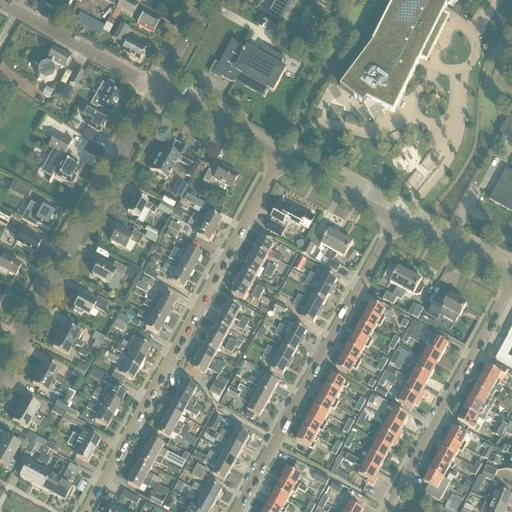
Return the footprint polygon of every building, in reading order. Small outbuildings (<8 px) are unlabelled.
[(72,0),(49,0),(46,6),(64,16),(72,0)] [(133,16),(139,6),(128,0),(121,0),(117,7),(133,16)] [(293,0),(269,0),(271,1),(271,0),(276,0),(268,16),(281,23),(293,0)] [(395,0),(374,43),(340,88),(364,105),(369,112),(378,105),(386,109),(393,113),(421,58),(427,61),(449,17),(443,14),(446,7),(447,6),(451,0),(395,0)] [(145,15),(139,12),(137,17),(142,20),(139,27),(154,35),(160,23),(145,15)] [(80,25),(85,16),(80,13),(76,22),(80,25)] [(80,25),(85,28),(90,19),(85,16),(80,25)] [(90,30),(95,21),(90,19),(85,28),(90,30)] [(116,22),(109,19),(106,26),(112,29),(116,22)] [(90,30),(95,33),(100,24),(95,21),(90,30)] [(100,24),(95,33),(100,36),(105,27),(100,24)] [(127,46),(123,52),(140,61),(146,49),(127,39),(131,31),(120,25),(113,39),(124,45),(127,46)] [(216,63),(210,73),(216,76),(217,74),(226,79),(234,83),(235,82),(240,73),(272,91),(273,92),(286,70),(280,67),(284,59),(264,48),(260,56),(247,49),(236,43),(235,43),(233,41),(233,42),(220,65),(216,63)] [(53,49),(47,60),(63,69),(70,58),(53,49)] [(47,64),(40,66),(37,72),(39,79),(45,82),(52,80),(55,74),(53,67),(47,64)] [(84,74),(77,70),(69,84),(77,88),(84,74)] [(106,85),(103,83),(91,105),(96,108),(98,106),(111,114),(122,94),(115,90),(116,87),(115,85),(110,82),(108,82),(106,85)] [(72,90),(59,83),(53,93),(67,101),(72,90)] [(53,91),(46,87),(41,95),(49,99),(53,91)] [(108,119),(96,113),(96,111),(85,105),(81,111),(84,113),(82,115),(90,120),(87,127),(99,134),(103,127),(108,119)] [(499,134),(506,137),(511,125),(511,116),(509,115),(499,134)] [(358,119),(346,116),(345,123),(356,126),(358,119)] [(73,128),(78,121),(73,118),(68,125),(73,128)] [(96,134),(86,128),(81,136),(91,142),(96,134)] [(56,176),(55,177),(71,186),(82,167),(66,158),(65,158),(64,157),(71,143),(55,134),(48,148),(52,150),(40,173),(51,179),(53,175),(56,176)] [(176,155),(164,148),(157,160),(155,159),(150,170),(158,174),(157,177),(164,181),(165,178),(167,179),(178,160),(180,162),(190,168),(185,176),(191,179),(200,163),(195,160),(194,160),(187,156),(189,151),(186,150),(187,149),(182,145),(176,155)] [(492,196),(490,200),(511,212),(511,162),(511,164),(511,165),(511,172),(507,170),(492,196)] [(212,178),(231,189),(238,176),(221,167),(216,174),(209,170),(203,181),(208,184),(212,178)] [(187,186),(177,181),(170,193),(180,199),(187,186)] [(31,191),(14,182),(9,190),(26,200),(31,191)] [(177,200),(166,194),(162,202),(173,208),(177,200)] [(197,201),(186,195),(183,200),(194,206),(197,201)] [(136,197),(127,212),(138,219),(139,219),(138,222),(142,224),(149,211),(154,214),(157,208),(136,197)] [(57,213),(46,207),(44,210),(30,203),(21,220),(36,228),(38,224),(48,229),(57,213)] [(172,209),(161,203),(158,209),(169,215),(172,209)] [(304,216),(288,207),(286,212),(278,208),(272,219),(277,222),(275,225),(271,222),(267,230),(281,238),(288,224),(299,229),(302,224),(309,228),(315,217),(306,213),(304,216)] [(11,217),(0,210),(0,222),(6,226),(11,217)] [(190,219),(214,232),(221,221),(208,214),(205,220),(193,213),(190,219)] [(208,243),(214,232),(190,219),(188,224),(199,230),(196,236),(208,243)] [(182,228),(171,222),(168,229),(178,234),(182,228)] [(18,239),(16,243),(35,253),(41,242),(14,227),(10,235),(18,239)] [(117,229),(110,243),(125,251),(130,241),(139,246),(144,237),(134,231),(131,237),(117,229)] [(178,235),(168,230),(165,236),(175,241),(178,235)] [(321,264),(325,266),(342,237),(330,230),(321,246),(328,250),(321,264)] [(342,237),(325,266),(337,273),(341,266),(333,262),(337,255),(344,259),(349,251),(353,243),(342,237)] [(256,250),(268,256),(279,263),(282,257),(270,251),(274,245),(262,239),(256,250)] [(315,247),(307,242),(302,253),(309,258),(315,247)] [(171,254),(195,267),(201,256),(189,249),(186,255),(174,249),(171,254)] [(268,256),(256,250),(250,261),(261,267),(268,256)] [(353,253),(349,251),(344,259),(348,261),(353,253)] [(177,257),(171,254),(168,259),(175,262),(177,257)] [(21,266),(3,256),(3,257),(0,255),(0,269),(15,277),(21,266)] [(306,261),(300,257),(294,269),(300,272),(306,261)] [(178,264),(174,270),(189,278),(195,267),(183,260),(180,265),(178,264)] [(261,267),(250,261),(244,272),(255,278),(261,267)] [(92,276),(108,285),(109,288),(112,290),(116,289),(126,269),(115,263),(112,270),(99,263),(92,276)] [(441,275),(446,265),(441,263),(436,273),(441,275)] [(189,278),(174,270),(165,265),(162,270),(174,276),(171,282),(183,289),(189,278)] [(269,265),(266,270),(274,274),(276,268),(269,265)] [(398,269),(390,265),(384,277),(392,281),(390,284),(397,288),(393,296),(387,293),(383,299),(393,305),(397,298),(397,299),(410,274),(399,268),(398,269)] [(152,268),(147,266),(142,274),(155,281),(158,276),(150,271),(152,268)] [(274,274),(266,270),(263,275),(271,279),(274,274)] [(255,278),(244,272),(238,283),(249,289),(255,278)] [(311,273),(308,278),(315,282),(318,277),(311,273)] [(320,285),(331,291),(337,280),(326,274),(320,285)] [(410,274),(397,299),(401,301),(406,292),(413,296),(414,295),(416,296),(421,295),(424,288),(423,283),(421,282),(422,281),(410,274)] [(140,283),(148,287),(151,289),(154,284),(143,278),(140,283)] [(312,288),(315,282),(308,278),(305,284),(312,288)] [(145,293),(148,287),(140,283),(139,282),(135,288),(145,293)] [(249,289),(238,283),(231,294),(243,301),(249,289)] [(331,291),(320,285),(313,296),(325,302),(331,291)] [(257,286),(254,292),(261,296),(264,290),(257,286)] [(261,296),(254,292),(251,297),(258,301),(261,296)] [(74,309),(73,311),(81,315),(82,313),(88,316),(93,307),(104,313),(109,304),(98,298),(95,303),(81,295),(74,309)] [(149,295),(146,300),(152,304),(157,306),(170,313),(176,302),(163,295),(160,301),(149,295)] [(295,300),(303,304),(306,299),(298,295),(295,300)] [(325,302),(313,296),(307,307),(319,314),(325,302)] [(438,296),(428,314),(438,319),(440,315),(455,323),(458,317),(459,317),(466,305),(450,296),(448,301),(438,296)] [(149,309),(152,304),(146,300),(143,305),(149,309)] [(300,310),(303,304),(295,300),(293,306),(300,310)] [(223,313),(235,320),(240,322),(247,326),(250,329),(253,323),(238,315),(241,308),(229,302),(223,313)] [(288,308),(276,303),(274,308),(285,314),(288,308)] [(372,303),(366,314),(382,323),(385,318),(381,317),(385,310),(372,303)] [(151,317),(164,324),(170,313),(157,306),(151,317)] [(259,312),(266,317),(270,312),(263,306),(259,312)] [(423,309),(418,306),(412,317),(418,320),(423,309)] [(319,314),(307,307),(301,318),(313,325),(319,314)] [(148,323),(145,329),(157,335),(164,324),(151,317),(139,310),(136,316),(148,323)] [(217,324),(229,331),(235,320),(223,313),(217,324)] [(366,314),(360,325),(373,332),(377,325),(380,327),(382,323),(366,314)] [(130,320),(120,315),(117,320),(127,326),(130,320)] [(409,323),(404,320),(400,326),(405,329),(409,323)] [(127,327),(116,321),(113,328),(123,333),(127,327)] [(247,326),(240,322),(237,328),(244,331),(247,326)] [(217,324),(211,336),(223,342),(229,331),(217,324)] [(277,330),(284,334),(287,328),(280,324),(277,330)] [(58,336),(81,349),(84,344),(78,341),(82,335),(64,325),(58,336)] [(295,325),(289,336),(301,343),(307,332),(295,325)] [(360,325),(354,336),(371,345),(373,340),(370,339),(373,332),(360,325)] [(509,336),(496,360),(511,368),(511,328),(508,336),(509,336)] [(281,339),(284,334),(277,330),(274,335),(281,339)] [(413,332),(408,330),(405,336),(410,338),(413,332)] [(105,338),(95,333),(91,339),(101,345),(105,338)] [(428,348),(442,356),(448,345),(431,335),(428,340),(432,342),(428,348)] [(75,346),(58,336),(52,348),(67,356),(70,350),(72,351),(75,346)] [(205,347),(217,353),(223,342),(211,336),(205,347)] [(295,354),(301,343),(289,336),(283,347),(295,354)] [(354,336),(348,347),(361,354),(365,347),(368,349),(371,345),(354,336)] [(396,345),(400,339),(395,336),(391,342),(396,345)] [(410,338),(405,336),(402,342),(406,344),(410,338)] [(132,353),(144,360),(150,348),(139,342),(139,340),(133,337),(129,344),(123,341),(120,347),(132,353)] [(228,345),(235,348),(238,343),(230,339),(228,345)] [(396,345),(391,342),(388,348),(393,351),(396,345)] [(225,350),(232,354),(235,348),(228,345),(225,350)] [(268,346),(265,352),(272,356),(275,350),(268,346)] [(199,358),(223,371),(226,365),(214,359),(217,353),(205,347),(199,358)] [(289,365),(295,354),(283,347),(277,359),(289,365)] [(348,347),(342,357),(359,367),(361,362),(358,360),(361,354),(348,347)] [(419,357),(436,367),(442,356),(428,348),(425,355),(422,353),(419,357)] [(80,349),(78,354),(85,358),(88,353),(81,349),(80,349)] [(401,354),(396,351),(393,357),(398,360),(401,354)] [(269,361),(272,356),(265,352),(262,358),(269,361)] [(126,364),(138,371),(144,360),(132,353),(126,364)] [(132,382),(138,371),(126,364),(109,355),(106,360),(117,366),(111,378),(122,384),(125,378),(132,382)] [(356,371),(359,367),(342,357),(336,368),(349,376),(353,369),(356,371)] [(395,366),(398,360),(393,357),(390,363),(395,366)] [(416,370),(430,378),(436,367),(419,357),(417,362),(420,363),(416,370)] [(220,376),(223,371),(199,358),(193,369),(205,375),(208,369),(220,376)] [(384,367),(388,361),(383,358),(380,364),(384,367)] [(282,376),(289,365),(277,359),(271,370),(282,376)] [(38,373),(55,383),(58,378),(56,377),(59,370),(44,362),(38,373)] [(88,368),(78,363),(75,368),(85,374),(88,368)] [(384,367),(380,364),(376,370),(381,372),(384,367)] [(488,367),(481,378),(498,387),(501,382),(498,381),(501,375),(504,377),(508,370),(496,364),(493,370),(488,367)] [(387,368),(384,373),(389,376),(393,379),(396,373),(387,368)] [(84,375),(75,369),(71,375),(81,380),(84,375)] [(407,379),(424,388),(430,378),(416,370),(413,376),(410,375),(407,379)] [(52,388),(55,383),(38,373),(32,385),(47,393),(50,387),(52,388)] [(381,379),(386,382),(389,376),(384,373),(381,379)] [(332,375),(326,386),(340,394),(343,388),(346,389),(348,385),(332,375)] [(90,377),(88,383),(94,385),(96,379),(90,377)] [(258,381),(251,377),(248,382),(255,386),(258,381)] [(97,388),(94,393),(106,399),(119,406),(125,395),(118,391),(121,386),(106,378),(103,383),(107,385),(104,391),(97,388)] [(266,378),(260,389),(272,395),(278,384),(266,378)] [(475,389),(489,396),(493,389),(496,391),(498,387),(481,378),(475,389)] [(386,382),(381,379),(378,385),(383,387),(386,382)] [(404,392),(418,399),(424,388),(407,379),(405,383),(408,385),(404,392)] [(376,382),(371,380),(368,386),(373,389),(376,382)] [(63,381),(60,385),(68,390),(71,385),(63,381)] [(226,386),(216,381),(209,392),(213,399),(217,403),(220,398),(226,386)] [(176,400),(200,412),(210,418),(213,411),(208,409),(207,410),(203,407),(197,404),(198,402),(192,399),(197,389),(185,383),(176,400)] [(68,390),(60,385),(58,390),(66,394),(68,390)] [(272,395),(260,389),(258,393),(252,390),(252,391),(240,385),(237,390),(243,393),(242,394),(254,400),(266,406),(272,395)] [(326,386),(320,397),(337,406),(339,402),(336,400),(340,394),(326,386)] [(241,393),(230,387),(227,393),(238,399),(241,393)] [(489,396),(475,389),(469,399),(487,409),(490,410),(496,400),(489,396)] [(412,410),(418,399),(404,392),(401,398),(398,396),(395,401),(412,410)] [(95,407),(113,417),(119,406),(106,399),(94,393),(89,404),(95,407)] [(266,406),(242,394),(239,399),(246,402),(245,403),(251,406),(248,411),(260,418),(266,406)] [(320,397),(314,408),(328,416),(331,409),(334,411),(337,406),(320,397)] [(376,400),(371,397),(368,403),(373,405),(376,400)] [(361,398),(357,404),(362,407),(366,401),(361,398)] [(18,410),(48,427),(48,426),(51,422),(36,414),(39,407),(24,399),(18,410)] [(487,409),(469,399),(463,410),(477,418),(479,419),(481,420),(487,409)] [(57,400),(54,406),(65,412),(68,406),(57,400)] [(176,400),(170,411),(182,417),(185,411),(197,418),(200,412),(176,400)] [(113,417),(95,407),(89,404),(86,409),(97,416),(94,421),(107,428),(113,417)] [(362,407),(357,404),(354,410),(359,412),(362,407)] [(62,417),(65,412),(54,406),(51,412),(62,417)] [(68,408),(65,414),(76,420),(79,414),(68,408)] [(314,408),(308,419),(325,428),(328,424),(324,422),(328,416),(314,408)] [(48,426),(48,427),(18,410),(12,421),(27,430),(30,423),(52,435),(55,430),(48,426)] [(385,419),(402,428),(408,417),(394,410),(391,416),(388,415),(385,419)] [(477,418),(463,410),(457,421),(478,432),(480,428),(476,425),(479,419),(477,418)] [(170,411),(164,422),(188,434),(191,429),(179,423),(182,417),(170,411)] [(362,413),(359,419),(364,421),(367,415),(362,413)] [(73,426),(76,420),(65,414),(62,420),(73,426)] [(308,419),(302,430),(316,438),(320,431),(323,432),(325,428),(308,419)] [(364,421),(359,419),(356,425),(361,427),(364,421)] [(383,432),(396,439),(402,428),(385,419),(383,423),(386,425),(383,432)] [(349,420),(346,426),(351,428),(354,422),(349,420)] [(499,421),(495,428),(501,430),(504,424),(499,421)] [(164,422),(158,433),(170,439),(173,433),(185,440),(188,434),(164,422)] [(351,428),(346,426),(342,432),(348,434),(351,428)] [(448,439),(465,448),(467,444),(463,442),(467,436),(454,428),(448,439)] [(501,430),(495,428),(492,434),(497,436),(501,430)] [(220,436),(227,439),(229,434),(223,430),(220,436)] [(316,438),(302,430),(296,441),(313,450),(316,446),(312,444),(316,438)] [(232,442),(244,449),(250,437),(238,431),(232,442)] [(81,446),(93,452),(100,441),(82,432),(79,438),(73,434),(70,439),(76,443),(81,446)] [(210,437),(229,447),(226,453),(238,460),(244,449),(232,442),(227,439),(220,436),(213,432),(210,437)] [(373,441),(390,450),(396,439),(383,432),(379,438),(375,436),(373,441)] [(350,434),(347,440),(352,443),(356,437),(350,434)] [(29,444),(18,438),(15,444),(3,437),(0,443),(2,444),(0,448),(0,465),(11,471),(15,463),(11,461),(19,447),(25,450),(29,444)] [(47,443),(36,437),(33,442),(42,447),(44,448),(47,443)] [(164,446),(152,439),(146,451),(161,458),(182,469),(184,465),(172,459),(173,458),(166,454),(167,453),(162,450),(164,446)] [(448,439),(442,450),(455,457),(459,451),(462,453),(465,448),(448,439)] [(352,443),(347,440),(344,446),(349,449),(352,443)] [(25,450),(24,452),(30,455),(36,444),(30,441),(29,444),(25,450)] [(334,447),(339,450),(342,444),(337,441),(334,447)] [(371,453),(384,461),(390,450),(373,441),(371,445),(374,447),(371,453)] [(60,448),(49,442),(46,448),(57,454),(60,448)] [(495,447),(485,442),(482,448),(486,450),(481,458),(488,461),(495,447)] [(511,456),(511,448),(505,445),(502,452),(511,456)] [(93,452),(81,446),(75,457),(87,464),(93,452)] [(37,462),(42,464),(46,457),(49,451),(44,448),(42,447),(39,453),(41,455),(37,462)] [(339,450),(334,447),(331,453),(336,456),(339,450)] [(442,450),(436,461),(452,470),(455,466),(452,464),(455,457),(442,450)] [(182,469),(146,451),(140,462),(152,468),(154,463),(160,466),(161,465),(167,469),(167,468),(179,474),(182,469)] [(341,451),(338,457),(343,459),(346,454),(341,451)] [(208,458),(214,462),(217,456),(211,453),(208,458)] [(226,453),(220,464),(232,471),(238,460),(226,453)] [(361,463),(378,472),(384,461),(371,453),(367,461),(363,459),(361,463)] [(500,458),(493,455),(490,463),(496,466),(500,458)] [(50,459),(46,457),(42,464),(46,467),(50,459)] [(343,459),(338,457),(335,462),(340,465),(343,459)] [(214,476),(225,482),(232,471),(220,464),(214,462),(208,458),(205,463),(217,470),(214,476)] [(446,481),(450,475),(455,478),(458,473),(452,470),(436,461),(430,472),(443,479),(446,481)] [(152,468),(140,462),(134,473),(158,485),(162,487),(164,482),(149,474),(152,468)] [(482,465),(477,462),(474,468),(478,470),(482,465)] [(27,463),(19,478),(31,484),(38,470),(27,463)] [(336,463),(330,473),(335,475),(340,465),(336,463)] [(376,476),(378,472),(361,463),(359,467),(362,469),(359,475),(368,480),(366,483),(373,487),(379,477),(376,476)] [(67,469),(53,496),(64,502),(72,488),(66,484),(71,474),(76,477),(80,470),(70,464),(67,469)] [(197,464),(194,470),(205,476),(208,470),(197,464)] [(49,476),(42,490),(53,496),(67,469),(63,466),(56,479),(49,476)] [(497,471),(486,466),(484,471),(495,476),(497,471)] [(478,470),(474,468),(470,474),(475,476),(478,470)] [(287,469),(281,480),(298,489),(300,486),(297,484),(301,477),(287,469)] [(38,470),(31,484),(42,490),(49,476),(38,470)] [(202,482),(205,476),(194,470),(191,476),(202,482)] [(495,476),(484,471),(481,477),(493,482),(495,476)] [(443,479),(430,472),(424,483),(429,486),(425,494),(439,502),(447,488),(440,485),(443,479)] [(158,485),(134,473),(128,484),(139,491),(142,485),(148,488),(149,488),(155,491),(158,485)] [(329,480),(316,473),(313,480),(325,487),(329,480)] [(341,473),(338,477),(347,482),(349,477),(341,473)] [(281,480),(275,491),(289,498),(292,492),(296,494),(298,489),(281,480)] [(491,503),(507,510),(511,497),(511,496),(498,490),(500,485),(494,482),(486,500),(491,502),(491,503)] [(343,488),(333,483),(330,489),(340,494),(343,488)] [(470,486),(465,483),(462,490),(466,492),(470,486)] [(195,484),(192,489),(216,502),(222,490),(210,484),(207,489),(201,486),(201,487),(195,484)] [(132,504),(136,497),(124,491),(121,497),(132,504)] [(275,491),(269,502),(286,511),(289,507),(285,505),(289,498),(275,491)] [(189,495),(186,500),(208,511),(210,511),(216,502),(204,495),(200,501),(189,495)] [(164,502),(153,496),(150,502),(161,508),(164,502)] [(324,496),(321,502),(325,504),(329,498),(324,496)] [(456,511),(462,500),(455,496),(449,509),(455,511),(456,511)] [(208,511),(186,500),(182,498),(179,503),(189,509),(193,511),(208,511)] [(505,511),(507,510),(491,503),(491,502),(486,500),(481,511),(505,511)] [(269,502),(264,511),(285,511),(286,511),(269,502)] [(325,504),(321,502),(317,508),(322,510),(325,504)] [(345,511),(362,511),(363,511),(347,502),(344,506),(348,508),(345,511)] [(310,503),(307,509),(312,511),(315,505),(310,503)]
